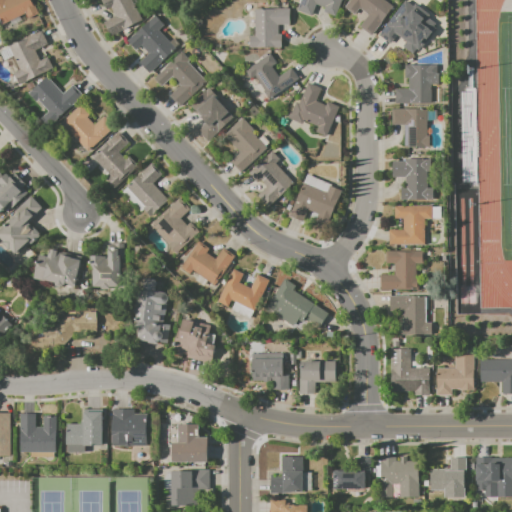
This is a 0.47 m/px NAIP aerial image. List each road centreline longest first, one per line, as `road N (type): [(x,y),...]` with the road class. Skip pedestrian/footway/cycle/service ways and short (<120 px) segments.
road 1 (residential): [(59,0),(77,38),(229,209),(253,232),(331,269),(365,331),(367,427)]
road 2 (residential): [(511,427),(294,425),(242,413)]
road 3 (residential): [(331,269),(365,204),(363,78),(330,49)]
road 4 (residential): [(0,110),(83,215)]
road 5 (residential): [(0,386),(131,379)]
